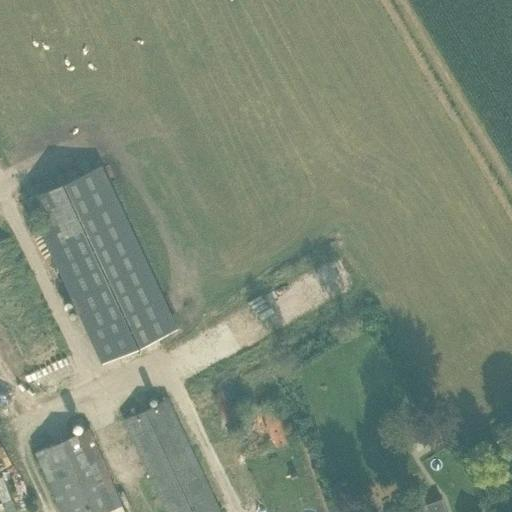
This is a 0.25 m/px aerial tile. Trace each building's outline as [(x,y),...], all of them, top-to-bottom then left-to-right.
[(30,201),(103,362),(175,327),(101,166),(30,201)] [(124,421),(166,511),(220,511),(169,399),(124,421)] [(270,400),(240,413),(259,453),(288,439),(270,400)] [(407,432),(418,450),(441,435),(430,418),(407,432)] [(121,504),(89,430),(35,454),(60,511),(104,511),(106,511),(121,504)] [(0,469),(9,466),(0,445),(0,469)] [(426,504),(428,511),(445,511),(441,499),(426,504)]
